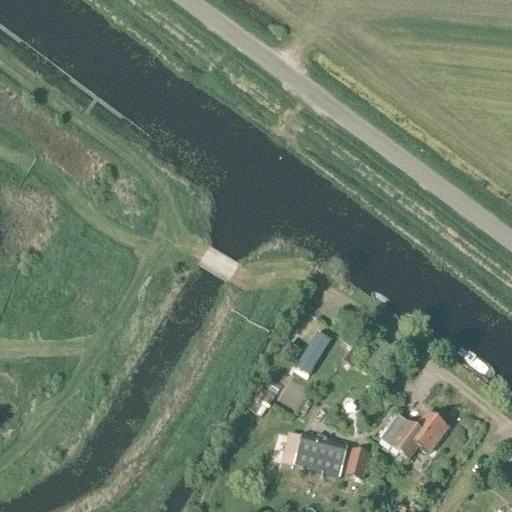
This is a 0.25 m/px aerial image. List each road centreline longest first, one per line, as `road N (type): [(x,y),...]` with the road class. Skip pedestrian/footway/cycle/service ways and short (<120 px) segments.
road 1 (tertiary): [(511,242),(185,0)]
road 2 (track): [(436,368),(295,273),(236,277),(169,244)]
road 3 (track): [(0,468),(108,346),(169,244)]
road 4 (track): [(169,244),(165,191),(0,67)]
